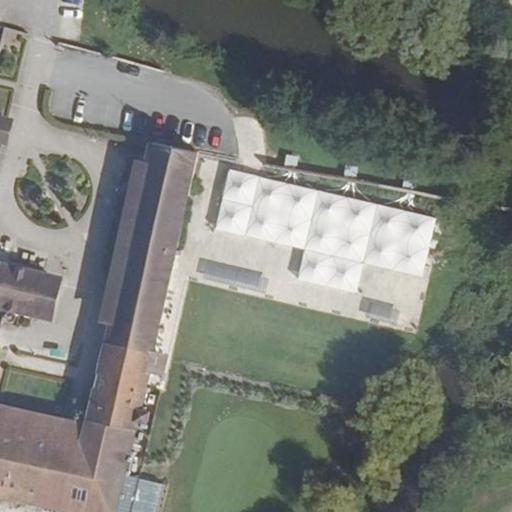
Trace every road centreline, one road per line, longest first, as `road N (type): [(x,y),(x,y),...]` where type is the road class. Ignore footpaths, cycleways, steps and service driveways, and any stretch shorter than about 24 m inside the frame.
road 1 (unknown): [(20,148),(32,72),(203,112)]
road 2 (unknown): [(92,232),(64,335),(0,333)]
road 3 (unknown): [(20,148),(11,195),(19,220),(43,237),(71,241),(92,232)]
road 4 (unknown): [(92,232),(104,213),(92,166),(58,147),(20,148)]
